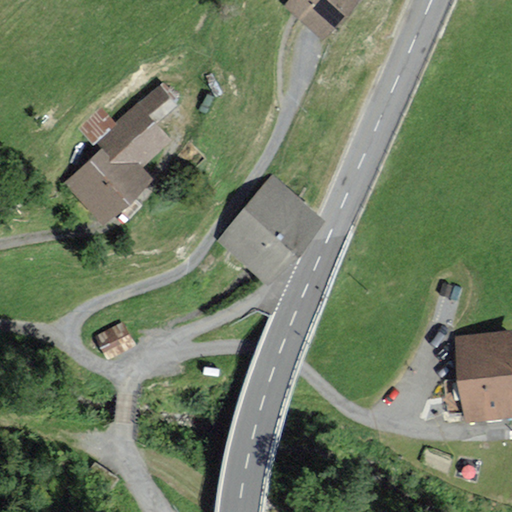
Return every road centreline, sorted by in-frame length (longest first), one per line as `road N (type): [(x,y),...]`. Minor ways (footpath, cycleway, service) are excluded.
road 1 (residential): [(312,43),(285,122),(202,249),(181,269),(81,311),(58,340)]
road 2 (residential): [(156,353),(268,350),(300,364),(335,399),(372,420),(443,434),(511,432)]
road 3 (secondary): [(305,289),(433,0)]
road 4 (secondary): [(239,511),(256,425),(305,289)]
road 5 (residential): [(155,182),(102,228),(0,246)]
road 6 (residential): [(305,289),(285,285),(156,353)]
road 7 (residential): [(127,382),(124,438),(164,511)]
